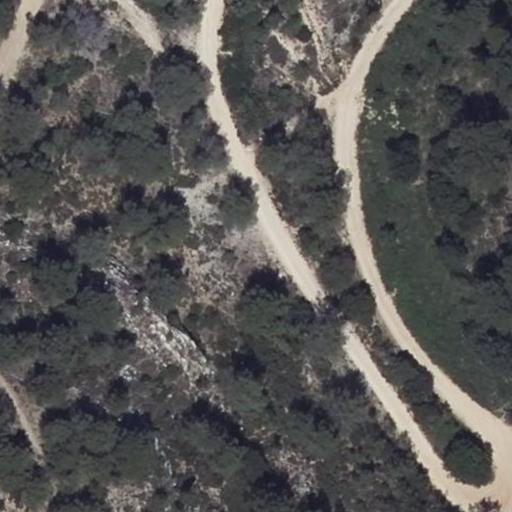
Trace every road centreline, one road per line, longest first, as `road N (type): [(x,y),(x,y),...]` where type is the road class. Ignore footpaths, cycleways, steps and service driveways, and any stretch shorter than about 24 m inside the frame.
road 1 (track): [(486,511),(427,457),(322,305),(248,177),(217,114),(208,53),(212,0)]
road 2 (track): [(411,0),(357,83),(348,146),(356,228),(371,278),(409,345),(511,466)]
